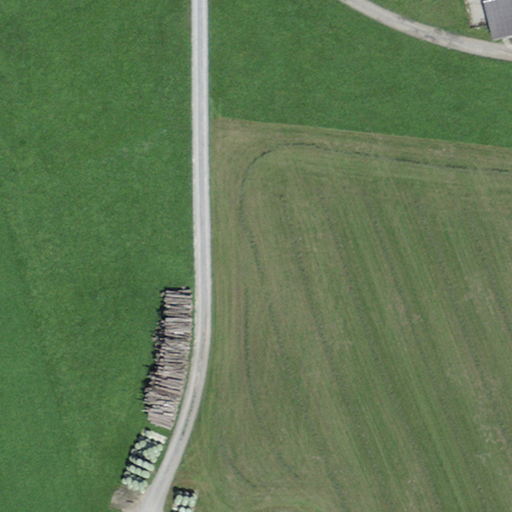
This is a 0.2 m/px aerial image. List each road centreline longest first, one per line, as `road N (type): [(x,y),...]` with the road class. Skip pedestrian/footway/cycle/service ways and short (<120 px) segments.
road 1 (track): [(199,0),(200,354),(150,511)]
road 2 (track): [(354,0),(430,34),(511,53)]
